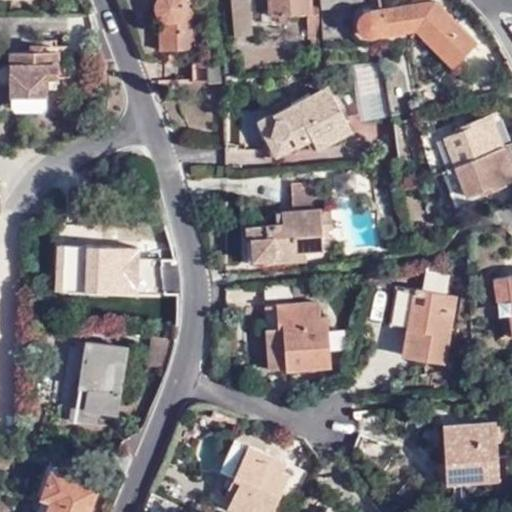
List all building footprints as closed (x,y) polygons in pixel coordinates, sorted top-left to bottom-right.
[(196,50),(195,47),(195,15),(194,0),(157,0),(157,2),(156,4),(156,7),(156,9),(157,12),(157,13),(158,15),(159,16),(160,17),(161,18),(161,19),(163,53),(196,50)] [(231,0),(235,37),(253,36),(248,0),(231,0)] [(269,0),(270,17),(309,15),(309,41),(321,41),(320,14),(312,15),(312,0),(269,0)] [(370,36),(372,36),(372,37),(416,31),(452,67),(477,44),(436,1),(368,10),(368,11),(364,13),(360,16),(358,20),(358,26),(360,31),(362,33),(366,35),(370,36)] [(195,15),(195,47),(207,47),(206,16),(195,15)] [(11,51),(11,62),(9,63),(7,63),(5,65),(3,66),(2,68),(1,70),(0,72),(0,74),(0,76),(1,78),(2,80),(4,82),(5,84),(7,85),(9,85),(12,85),(12,102),(39,104),(39,95),(46,96),(46,80),(58,80),(57,77),(71,78),(69,65),(57,65),(58,46),(31,45),(31,52),(11,51)] [(223,83),(223,74),(223,63),(193,64),(193,83),(223,83)] [(350,66),(351,67),(376,66),(393,116),(383,64),(361,64),(350,66)] [(376,66),(351,67),(361,123),(393,116),(376,66)] [(235,75),(226,76),(226,82),(226,87),(237,86),(235,75)] [(313,137),(320,149),(351,132),(332,94),(317,103),(312,95),(278,114),(277,112),(259,122),(277,156),(302,144),(313,137)] [(489,188),(491,192),(511,183),(511,161),(493,115),(467,124),(469,128),(444,138),(467,197),(480,191),(489,188)] [(357,189),(355,174),(335,177),(337,192),(357,189)] [(293,204),(316,202),(315,182),(292,184),(293,204)] [(267,237),(252,239),(254,265),(307,260),(306,252),(336,251),(332,208),(282,212),(283,225),(266,225),(267,237)] [(251,226),(252,239),(267,237),(266,225),(251,226)] [(87,291),(135,293),(138,248),(89,246),(87,291)] [(511,298),(509,277),(495,278),(498,300),(511,298)] [(408,326),(403,357),(445,364),(457,296),(399,287),(392,323),(408,326)] [(511,300),(511,298),(498,300),(500,317),(510,316),(511,315),(511,300)] [(260,305),(265,325),(277,322),(273,302),(260,305)] [(278,305),(280,329),(266,329),(269,371),(288,370),(288,371),(331,368),(328,317),(320,317),(319,302),(278,305)] [(177,329),(177,326),(167,325),(165,338),(152,336),(147,367),(168,367),(170,362),(171,356),(173,350),(174,344),(175,339),(176,335),(177,329)] [(87,341),(82,378),(77,409),(86,411),(120,416),(128,347),(87,341)] [(77,409),(82,378),(77,377),(70,420),(85,423),(86,411),(77,409)] [(451,455),(445,455),(447,485),(500,481),(496,423),(449,426),(451,455)] [(360,434),(355,450),(383,461),(388,446),(360,434)] [(221,471),(234,477),(249,446),(236,438),(221,471)] [(249,446),(234,477),(234,478),(241,481),(229,508),(238,511),(272,511),(287,480),(280,477),(287,462),(249,446)] [(52,470),(42,499),(51,502),(47,511),(89,511),(99,487),(52,470)] [(161,499),(188,511),(189,509),(162,497),(161,499)] [(161,499),(154,511),(187,511),(188,511),(161,499)]
